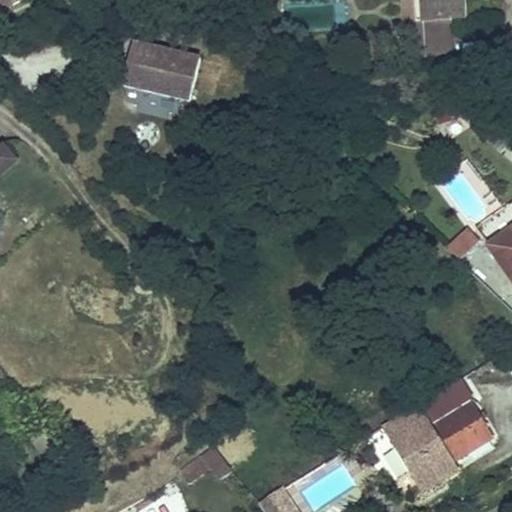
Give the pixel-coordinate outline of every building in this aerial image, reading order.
[(0,0),(0,9),(17,0),(0,0)] [(273,0),(258,0),(266,8),(273,0)] [(400,25),(403,60),(451,56),(448,22),(462,21),(460,0),(418,0),(419,1),(421,23),(400,25)] [(419,1),(399,4),(400,25),(421,23),(419,1)] [(130,46),(121,88),(189,102),(197,59),(130,46)] [(480,114),(457,93),(447,102),(486,140),(496,130),(480,114)] [(480,114),(496,130),(506,139),(511,131),(511,121),(505,115),(501,120),(487,106),(480,114)] [(0,180),(17,166),(3,148),(0,149),(0,180)] [(511,234),(486,253),(511,290),(511,234)] [(464,243),(455,253),(462,260),(472,249),(464,243)] [(415,476),(424,492),(462,471),(456,463),(495,438),(467,391),(451,401),(458,414),(435,428),(423,408),(387,430),(415,476)] [(258,504),(262,511),(299,511),(284,488),(258,504)]
